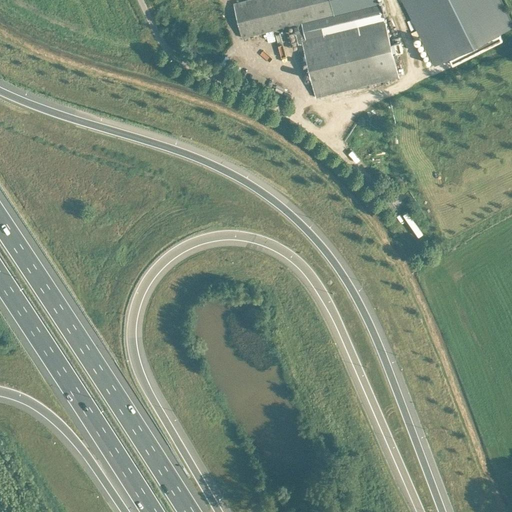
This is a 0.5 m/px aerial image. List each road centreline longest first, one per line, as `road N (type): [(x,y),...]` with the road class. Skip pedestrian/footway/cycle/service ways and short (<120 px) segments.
road 1 (motorway): [(217,511),(140,374),(131,330),(139,292),(157,264),(185,245),(224,235),(277,247),(320,292),(419,511)]
road 2 (motorway): [(442,511),(364,316),(294,217),(208,162),(0,90)]
road 3 (unclassified): [(431,261),(349,154),(178,59),(140,0)]
road 4 (motorway): [(188,511),(0,220)]
road 5 (motorway): [(0,274),(151,511)]
road 6 (motorway): [(0,390),(56,416),(126,511)]
